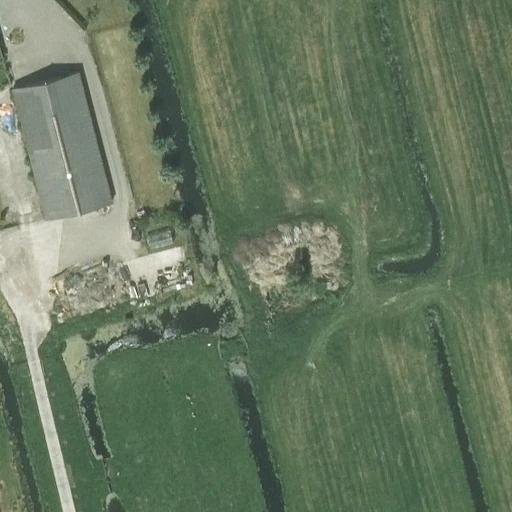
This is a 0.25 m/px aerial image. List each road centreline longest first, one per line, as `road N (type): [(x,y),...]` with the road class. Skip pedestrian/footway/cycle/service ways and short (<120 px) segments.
road 1 (track): [(65,490),(131,468),(125,386),(294,340),(365,292),(511,271)]
road 2 (track): [(314,0),(365,292)]
road 3 (track): [(69,511),(26,322),(0,251)]
